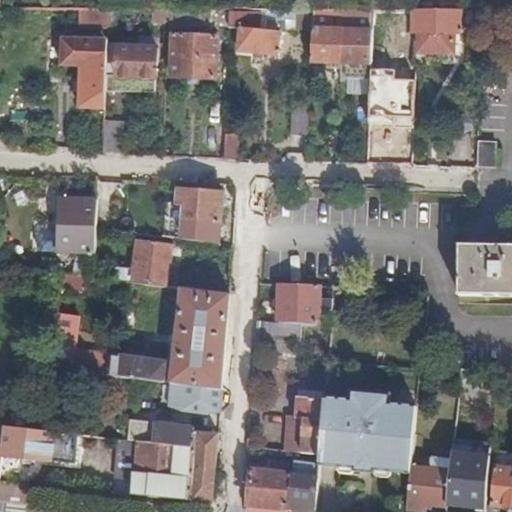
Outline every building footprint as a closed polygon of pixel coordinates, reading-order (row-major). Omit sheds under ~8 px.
[(83,8),(65,8),(64,41),(82,41),(82,35),(83,8)] [(110,8),(105,8),(83,8),(82,35),(109,35),(110,8)] [(156,8),(154,8),(154,21),(170,23),(170,8),(156,8)] [(231,8),(210,8),(210,18),(212,23),(231,26),(231,8)] [(231,8),(231,26),(231,28),(241,29),(240,50),(281,54),(282,30),(262,28),(263,9),(231,8)] [(315,9),(297,9),(296,28),(314,28),(315,9)] [(345,9),(331,9),(315,9),(314,28),(313,62),(343,63),(345,9)] [(372,9),(345,9),(343,63),(342,78),(372,80),(373,65),(374,24),(375,9),(372,9)] [(463,9),(415,9),(414,32),(420,33),(420,51),(456,52),(457,33),(463,33),(463,9)] [(63,14),(41,13),(41,28),(62,29),(63,14)] [(397,25),(375,24),(374,24),(373,65),(374,65),(404,66),(405,43),(396,42),(397,25)] [(407,25),(397,25),(396,42),(405,43),(407,25)] [(219,36),(175,35),(173,77),(218,78),(219,36)] [(139,47),(155,47),(156,38),(139,37),(139,47)] [(159,48),(155,47),(139,47),(120,46),(118,76),(132,76),(158,77),(159,48)] [(107,109),(109,57),(103,57),(102,67),(83,66),(81,108),(107,109)] [(157,88),(158,77),(132,76),(132,87),(157,88)] [(417,100),(418,88),(398,87),(397,99),(417,100)] [(293,134),(309,134),(311,108),(295,107),(293,134)] [(407,166),(415,166),(417,108),(390,107),(389,128),(389,129),(409,130),(407,166)] [(369,165),(407,166),(409,130),(389,129),(389,128),(371,127),(369,165)] [(105,155),(122,155),(123,129),(106,128),(105,155)] [(456,168),(475,168),(477,133),(457,132),(456,168)] [(226,160),(240,161),(240,139),(227,138),(226,160)] [(496,143),(478,142),(477,167),(495,168),(496,143)] [(240,186),(231,186),(230,194),(239,194),(240,186)] [(223,195),(181,191),(181,205),(187,205),(186,222),(221,226),(223,195)] [(96,228),(97,201),(64,200),(61,253),(95,254),(96,228)] [(113,269),(112,281),(168,288),(175,246),(139,241),(133,277),(129,277),(130,271),(113,269)] [(511,245),(463,245),(460,295),(511,295),(511,245)] [(95,279),(95,267),(76,265),(75,277),(95,279)] [(336,288),(346,288),(347,274),(332,273),(331,288),(336,288)] [(320,314),(334,314),(335,299),(321,299),(322,287),(283,286),(280,322),(319,325),(320,314)] [(223,389),(231,297),(183,290),(174,383),(185,384),(223,389)] [(258,322),(256,352),(299,356),(301,326),(258,322)] [(91,358),(53,355),(51,368),(56,369),(89,373),(91,358)] [(119,377),(165,382),(167,362),(123,356),(123,358),(114,357),(114,361),(91,358),(89,373),(102,375),(119,377)] [(255,361),(254,375),(269,376),(269,380),(283,381),(285,359),(271,357),(271,362),(255,361)] [(51,368),(42,367),(40,384),(54,386),(56,369),(51,368)] [(116,397),(119,377),(102,375),(100,395),(116,397)] [(184,398),(185,384),(174,383),(173,383),(172,391),(176,397),(184,398)] [(221,413),(223,389),(185,384),(184,398),(182,411),(210,415),(210,411),(221,413)] [(413,473),(414,466),(419,408),(392,405),(392,396),(355,392),(354,401),(327,399),(327,400),(322,455),(340,457),(340,466),(355,468),(377,470),(413,473)] [(303,455),(322,456),(322,455),(327,400),(300,398),(298,418),(306,419),(303,455)] [(34,433),(45,434),(48,412),(36,410),(34,433)] [(155,445),(158,425),(158,419),(145,418),(142,443),(155,445)] [(215,503),(220,436),(204,434),(204,429),(158,425),(155,445),(194,448),(190,501),(215,503)] [(3,449),(3,457),(52,462),(54,448),(65,449),(66,436),(45,434),(34,433),(9,430),(8,437),(5,437),(3,449)] [(117,479),(133,480),(136,443),(119,441),(117,479)] [(132,495),(190,501),(194,448),(155,445),(142,443),(136,443),(133,480),(132,495)] [(449,505),(488,509),(489,505),(494,450),(456,446),(453,471),(449,505)] [(497,467),(511,468),(511,452),(499,451),(497,467)] [(322,456),(321,465),(340,466),(340,457),(322,455),(322,456)] [(279,474),(291,475),(292,465),(270,462),(270,468),(279,469),(279,474)] [(291,510),(310,511),(316,511),(321,467),(295,464),(294,476),(291,510)] [(249,506),(291,510),(294,476),(291,475),(279,474),(279,469),(270,468),(252,466),(249,506)] [(449,507),(449,505),(453,471),(414,466),(413,473),(409,509),(427,511),(428,506),(449,507)] [(502,511),(501,507),(511,508),(511,468),(497,467),(494,506),(489,505),(488,509),(487,511),(502,511)]
